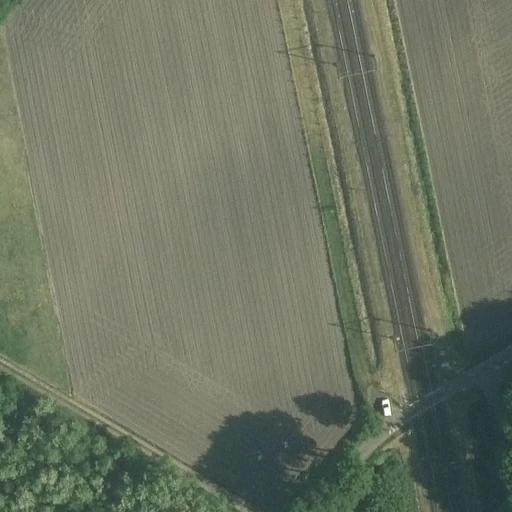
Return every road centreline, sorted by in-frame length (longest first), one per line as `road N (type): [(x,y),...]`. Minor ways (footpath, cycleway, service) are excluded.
road 1 (track): [(392,427),(364,380),(285,0)]
road 2 (unclassified): [(314,511),(392,427),(487,367)]
road 3 (unclassified): [(487,367),(511,485)]
